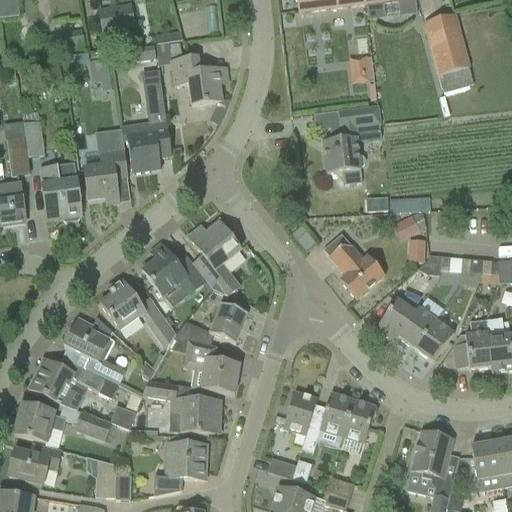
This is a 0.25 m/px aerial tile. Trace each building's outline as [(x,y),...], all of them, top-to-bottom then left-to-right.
[(15,0),(0,0),(0,21),(19,19),(15,0)] [(295,0),(298,16),(318,14),(417,2),(416,0),(295,0)] [(97,3),(88,4),(89,14),(98,12),(97,3)] [(117,29),(114,13),(99,15),(101,31),(117,29)] [(422,27),(440,91),(471,84),(453,18),(422,27)] [(45,40),(48,60),(84,53),(81,34),(45,40)] [(180,59),(179,47),(167,48),(169,60),(180,59)] [(154,63),(153,51),(138,52),(140,65),(154,63)] [(371,60),(347,60),(348,86),(371,85),(371,60)] [(189,87),(192,110),(220,106),(218,89),(227,87),(225,73),(198,77),(196,62),(169,65),(172,89),(189,87)] [(158,163),(170,161),(163,107),(150,109),(152,128),(122,132),(123,144),(126,144),(131,178),(159,174),(158,163)] [(215,110),(208,125),(218,130),(225,115),(215,110)] [(357,159),(355,142),(353,132),(378,129),(376,112),(337,116),(339,131),(341,131),(343,144),(322,146),(326,178),(342,176),(343,190),(361,188),(359,174),(360,174),(359,171),(362,170),(364,167),(364,164),(363,161),(361,159),(357,159)] [(26,142),(25,142),(29,177),(31,177),(29,162),(45,160),(40,126),(24,128),(26,142)] [(29,177),(25,142),(8,144),(13,179),(29,177)] [(101,170),(82,173),(87,205),(116,200),(114,184),(126,183),(122,153),(99,156),(101,170)] [(80,220),(76,184),(74,169),(58,170),(39,173),(41,190),(44,210),(45,224),(51,223),(62,222),(62,225),(64,226),(77,225),(78,223),(78,220),(80,220)] [(0,230),(24,227),(21,207),(19,189),(0,191),(0,230)] [(314,201),(306,202),(307,218),(322,216),(321,207),(314,201)] [(424,231),(421,217),(394,231),(400,244),(424,231)] [(200,232),(188,242),(202,260),(192,268),(206,287),(208,290),(214,286),(226,276),(221,269),(239,255),(229,242),(231,240),(231,241),(232,240),(218,222),(217,223),(218,224),(203,235),(200,232)] [(339,238),(321,253),(344,280),(338,285),(356,305),(371,292),(383,281),(366,261),(362,264),(339,238)] [(409,245),(408,266),(423,267),(424,246),(409,245)] [(206,287),(192,268),(186,261),(176,269),(161,249),(150,257),(155,264),(141,275),(153,291),(160,301),(175,290),(184,301),(194,294),(195,295),(206,287)] [(428,264),(417,275),(426,279),(438,281),(439,274),(448,275),(449,262),(440,261),(429,260),(428,264)] [(469,277),(470,264),(461,263),(460,276),(469,277)] [(489,279),(490,266),(482,265),(480,278),(489,279)] [(499,286),(511,285),(511,265),(497,266),(499,286)] [(107,292),(109,296),(108,297),(110,300),(99,308),(110,324),(118,336),(141,320),(164,353),(174,337),(160,318),(149,301),(139,309),(120,283),(107,292)] [(396,341),(413,317),(396,305),(387,317),(375,333),(393,345),(394,346),(397,342),(396,341)] [(208,338),(234,349),(246,319),(220,309),(208,338)] [(414,354),(435,325),(417,312),(413,317),(396,341),(397,342),(414,354)] [(87,364),(82,374),(116,391),(123,377),(97,364),(108,344),(106,343),(110,335),(96,322),(92,330),(78,323),(63,352),(87,364)] [(501,323),(484,324),(491,377),(511,375),(511,370),(508,340),(507,326),(502,327),(501,323)] [(491,377),(484,324),(468,326),(469,339),(459,340),(452,349),(455,373),(468,372),(468,374),(489,372),(490,377),(491,377)] [(435,325),(414,354),(433,367),(453,338),(435,325)] [(195,333),(190,345),(204,349),(208,338),(195,333)] [(185,357),(182,372),(193,374),(190,392),(199,394),(213,396),(233,400),(238,369),(213,365),(216,352),(204,349),(190,345),(188,345),(187,346),(185,357)] [(27,392),(45,401),(59,409),(64,398),(73,380),(41,364),(27,392)] [(116,391),(82,374),(76,387),(97,397),(110,404),(116,391)] [(147,387),(140,401),(169,407),(172,407),(173,404),(175,393),(147,387)] [(282,434),(305,441),(306,435),(316,404),(293,397),(282,434)] [(306,435),(305,441),(300,454),(312,458),(316,445),(337,452),(352,405),(329,398),(317,439),(306,435)] [(169,416),(168,436),(180,437),(192,437),(212,438),(212,420),(218,420),(219,406),(199,405),(181,405),(173,404),(172,407),(171,416),(169,416)] [(374,412),(352,405),(337,452),(341,441),(363,448),(374,412)] [(52,420),(53,418),(21,410),(13,440),(45,448),(49,433),(61,437),(64,424),(52,420)] [(111,427),(127,433),(133,417),(117,411),(111,427)] [(75,435),(102,445),(108,428),(81,418),(75,435)] [(429,511),(445,511),(458,462),(449,460),(452,445),(420,437),(420,438),(421,438),(419,450),(415,449),(413,457),(417,457),(412,474),(411,474),(410,475),(430,480),(428,487),(434,492),(429,511)] [(153,481),(152,501),(181,495),(181,483),(204,484),(205,450),(182,449),(182,441),(167,441),(167,449),(167,450),(173,450),(171,482),(153,481)] [(511,443),(494,447),(502,491),(511,489),(511,443)] [(502,491),(494,447),(470,451),(478,495),(502,491)] [(8,480),(41,489),(45,475),(54,477),(60,455),(32,448),(30,459),(14,455),(8,480)] [(270,463),(266,477),(291,484),(295,470),(270,463)] [(101,502),(114,503),(115,480),(115,470),(101,466),(101,502)] [(115,480),(114,503),(115,503),(115,505),(129,505),(130,480),(115,480)] [(330,496),(349,502),(353,489),(328,481),(324,494),(330,496)] [(311,511),(314,502),(278,491),(270,511),(311,511)] [(345,511),(349,502),(330,496),(324,494),(320,508),(332,511),(345,511)] [(31,511),(33,502),(0,496),(0,511),(31,511)]
